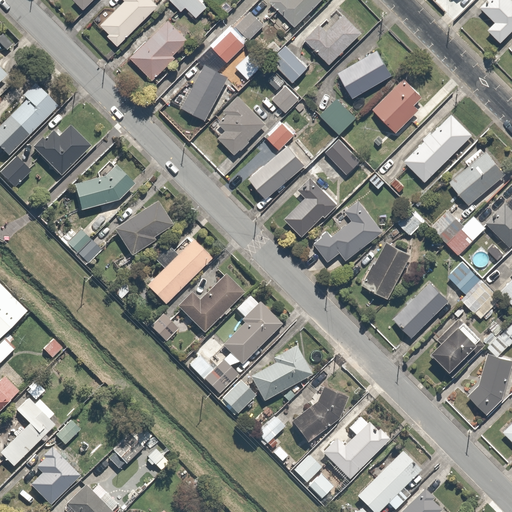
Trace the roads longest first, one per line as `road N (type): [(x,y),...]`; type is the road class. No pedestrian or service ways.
road 1 (residential): [(10,0),(511,506)]
road 2 (residential): [(398,0),(511,114)]
